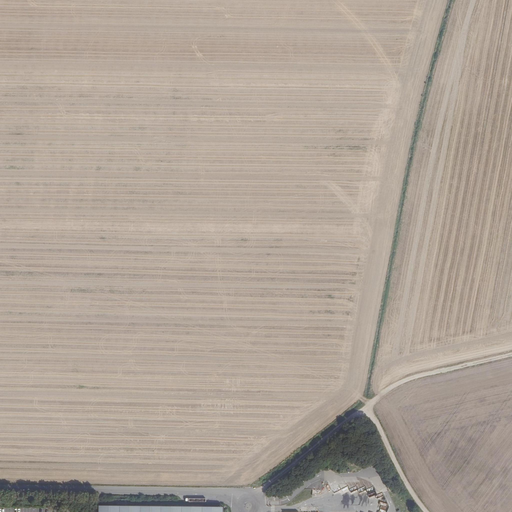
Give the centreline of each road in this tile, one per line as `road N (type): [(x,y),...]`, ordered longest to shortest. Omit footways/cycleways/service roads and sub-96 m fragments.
road 1 (track): [(511,355),(387,388),(247,505)]
road 2 (unclassified): [(0,488),(226,492),(247,505)]
